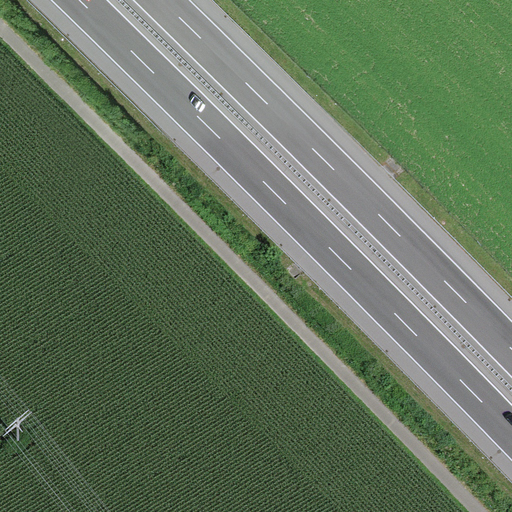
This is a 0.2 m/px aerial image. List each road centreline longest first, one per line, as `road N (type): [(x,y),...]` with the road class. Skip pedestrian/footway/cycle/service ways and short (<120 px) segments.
road 1 (track): [(477,511),(0,29)]
road 2 (motorway): [(73,0),(511,436)]
road 3 (motorway): [(511,351),(159,0)]
